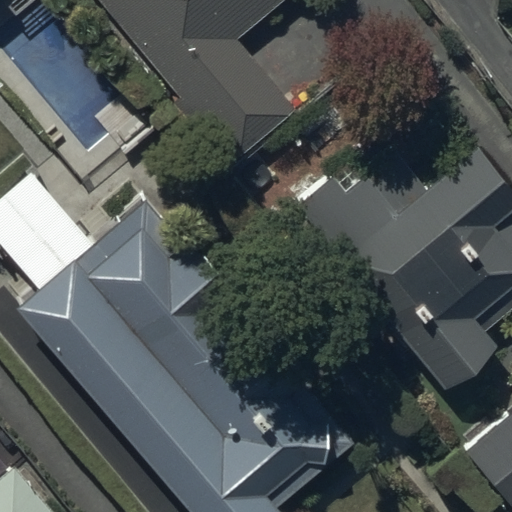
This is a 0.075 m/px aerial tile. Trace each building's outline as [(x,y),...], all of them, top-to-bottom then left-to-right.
[(260,0),(102,0),(178,89),(167,98),(219,160),(289,102),(227,28),(260,0)] [(511,192),(511,183),(472,133),(419,176),(391,141),(361,165),(349,150),(289,198),(437,380),(492,335),(477,317),(511,289),(511,216),(500,202),(511,192)] [(305,364),(183,220),(173,228),(140,188),(88,232),(28,161),(0,184),(0,234),(35,276),(15,293),(199,511),(254,511),(349,433),(297,371),(305,364)] [(511,396),(460,442),(511,502),(511,396)] [(57,511),(9,454),(0,461),(0,511),(57,511)]
